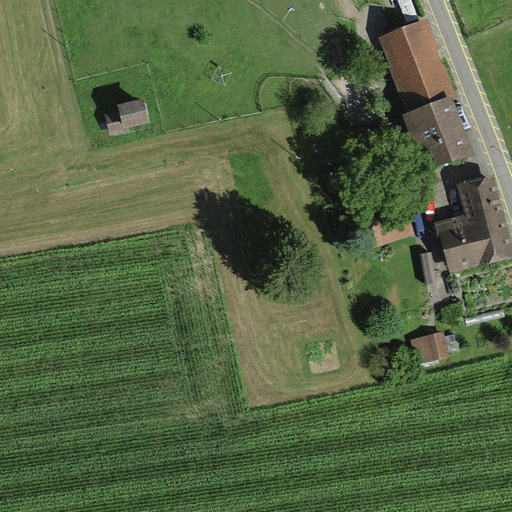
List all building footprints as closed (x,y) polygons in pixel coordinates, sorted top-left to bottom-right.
[(426,175),(475,156),(453,99),(460,96),(429,17),(377,37),(407,113),(403,115),(426,175)] [(145,128),(139,106),(103,116),(109,138),(145,128)] [(437,223),(449,272),(511,256),(511,239),(496,176),(459,186),(467,214),(437,223)] [(368,212),(380,246),(415,234),(402,199),(368,212)] [(432,252),(420,255),(427,284),(439,282),(432,252)] [(444,334),(411,341),(416,364),(449,357),(444,334)]
